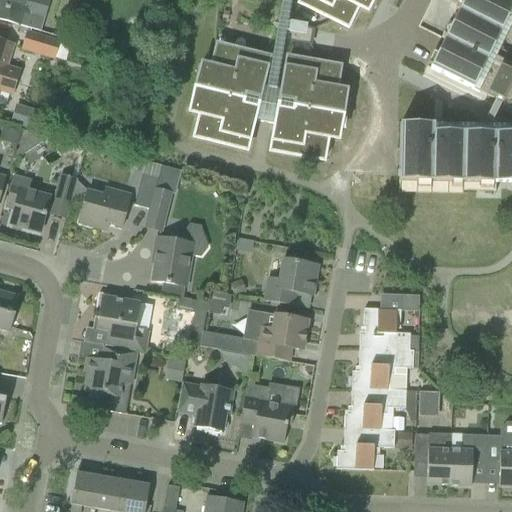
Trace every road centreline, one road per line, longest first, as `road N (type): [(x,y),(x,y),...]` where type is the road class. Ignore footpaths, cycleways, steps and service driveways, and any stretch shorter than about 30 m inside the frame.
road 1 (residential): [(294,487),(53,442)]
road 2 (residential): [(294,487),(312,443),(340,263)]
road 3 (residential): [(53,442),(37,402),(54,303),(41,277),(0,264)]
road 4 (residential): [(383,67),(511,130)]
